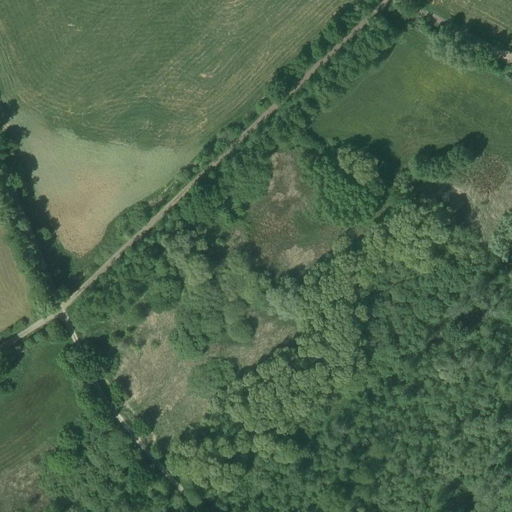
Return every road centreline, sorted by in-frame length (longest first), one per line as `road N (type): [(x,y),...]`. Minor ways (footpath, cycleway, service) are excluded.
road 1 (track): [(391,0),(60,311)]
road 2 (track): [(198,511),(107,408),(60,311)]
road 3 (track): [(60,311),(0,157)]
